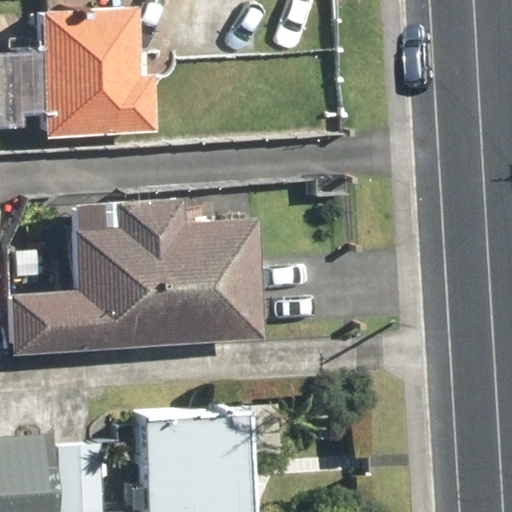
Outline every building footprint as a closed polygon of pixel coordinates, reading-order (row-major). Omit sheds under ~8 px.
[(9,113),(27,112),(29,143),(142,137),(135,6),(22,12),(24,54),(0,55),(0,128),(10,128),(9,113)] [(57,294),(0,296),(0,352),(249,341),(243,219),(168,222),(167,198),(53,203),(57,294)] [(130,416),(132,511),(237,511),(235,413),(130,416)] [(0,439),(0,511),(39,511),(37,438),(0,439)] [(94,511),(91,445),(43,447),(46,511),(94,511)]
